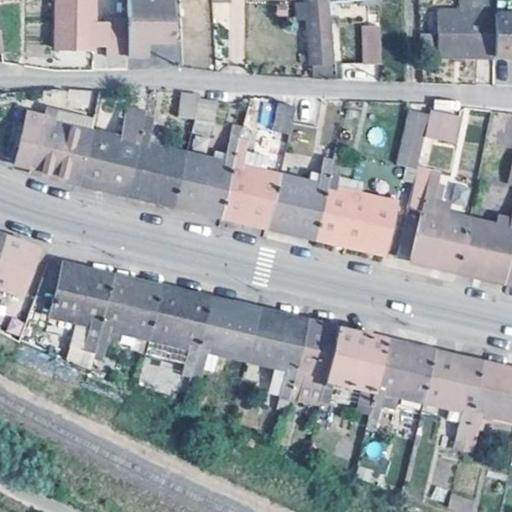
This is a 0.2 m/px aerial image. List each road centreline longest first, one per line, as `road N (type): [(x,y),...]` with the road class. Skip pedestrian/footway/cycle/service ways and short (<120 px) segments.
road 1 (secondary): [(511,323),(0,197)]
road 2 (residential): [(511,100),(167,80),(0,80)]
